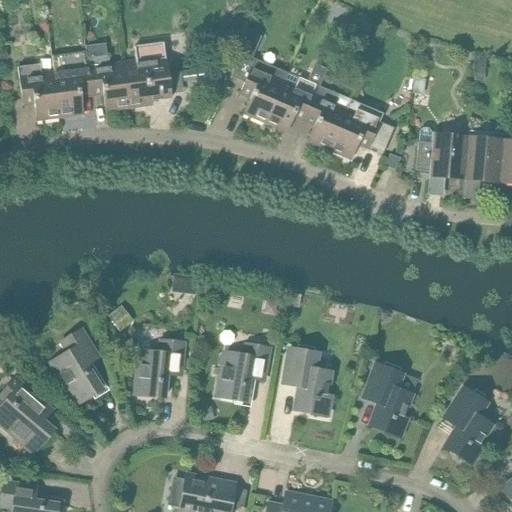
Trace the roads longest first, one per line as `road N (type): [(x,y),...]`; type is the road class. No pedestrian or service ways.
road 1 (residential): [(0,160),(124,135),(214,142),(429,212),(511,219)]
road 2 (residential): [(459,511),(420,485),(157,434),(115,452),(103,475),(104,511)]
